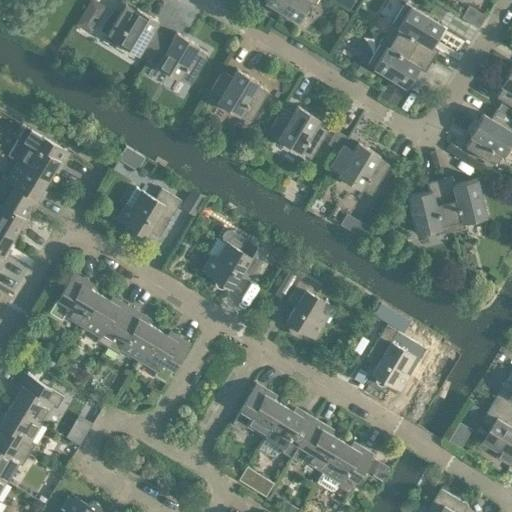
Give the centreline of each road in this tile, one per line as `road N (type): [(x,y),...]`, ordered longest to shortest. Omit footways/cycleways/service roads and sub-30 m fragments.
road 1 (residential): [(508,0),(432,131),(389,114),(211,7),(216,0)]
road 2 (residential): [(511,492),(264,346)]
road 3 (residential): [(169,511),(88,461),(112,418),(151,437)]
road 4 (residential): [(220,318),(69,227)]
road 5 (residential): [(151,437),(220,318)]
road 6 (residential): [(196,464),(264,346)]
road 7 (residential): [(0,344),(69,227)]
